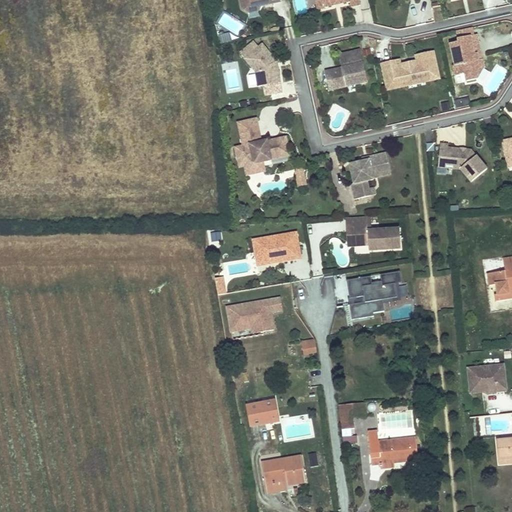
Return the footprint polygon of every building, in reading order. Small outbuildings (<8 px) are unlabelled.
[(280,2),(279,0),(240,0),(242,8),(247,11),(258,9),(260,6),(262,4),(269,2),(269,4),(280,2)] [(322,0),(314,0),(317,10),(324,9),(322,0)] [(322,0),(324,9),(350,4),(351,9),(360,6),(359,0),(322,0)] [(231,40),(229,33),(219,35),(221,43),(231,40)] [(480,54),(476,35),(457,39),(458,43),(450,45),(455,66),(454,66),(456,76),(465,74),(467,81),(476,79),(484,68),(482,60),(478,61),(477,54),(480,54)] [(259,48),(254,43),(248,48),(252,53),(259,48)] [(240,53),(252,67),(256,72),(258,87),(279,83),(277,68),(274,64),(276,62),(262,45),(259,48),(252,53),(248,48),(248,47),(240,53)] [(366,82),(359,50),(338,55),(341,68),(342,70),(334,72),(334,69),(324,71),(329,90),(346,86),(345,83),(355,81),(355,84),(366,82)] [(381,63),(384,81),(397,79),(398,88),(407,86),(410,81),(420,79),(425,82),(439,79),(433,51),(415,55),(416,60),(400,64),(399,59),(381,63)] [(397,79),(384,81),(386,90),(398,88),(397,79)] [(449,101),(441,102),(443,113),(451,111),(449,101)] [(256,119),(237,123),(240,136),(259,132),(256,119)] [(259,132),(240,136),(243,146),(261,142),(259,132)] [(243,146),(235,147),(239,167),(244,166),(262,162),(271,160),(271,159),(290,155),(285,137),(266,141),(266,140),(261,142),(243,146)] [(511,139),(502,142),(503,147),(511,145),(511,139)] [(448,145),(440,144),(438,159),(446,160),(445,165),(453,166),(452,169),(461,170),(471,182),(486,170),(470,150),(465,150),(464,152),(461,152),(461,149),(447,148),(448,145)] [(511,160),(511,145),(503,147),(506,162),(511,160)] [(363,162),(350,165),(354,184),(352,185),(355,200),(371,196),(369,189),(368,182),(374,180),(374,179),(372,173),(390,169),(386,154),(368,158),(369,161),(363,162)] [(446,160),(438,159),(437,167),(452,169),(453,166),(445,165),(446,160)] [(262,162),(244,166),(246,175),(265,171),(263,166),(262,162)] [(302,168),(295,169),(296,177),(299,187),(306,186),(302,168)] [(391,175),(390,169),(372,173),(374,179),(391,175)] [(371,217),(346,218),(346,233),(356,232),(357,246),(368,245),(369,251),(401,249),(400,229),(379,230),(372,230),(371,223),(371,217)] [(356,232),(346,233),(347,247),(354,246),(357,246),(356,232)] [(221,233),(210,234),(212,242),(222,240),(221,233)] [(253,240),(256,261),(267,260),(268,264),(279,263),(278,260),(282,259),(282,262),(293,260),(291,251),(299,250),(296,233),(253,240)] [(299,250),(291,251),(293,260),(301,259),(299,250)] [(511,262),(506,263),(507,276),(490,277),(491,289),(498,289),(499,299),(510,298),(509,289),(511,289),(511,262)] [(397,298),(395,284),(402,283),(400,272),(380,275),(381,282),(372,283),(371,277),(347,281),(350,299),(364,297),(365,302),(351,305),(350,305),(352,320),(374,316),(373,313),(384,311),(382,300),(397,298)] [(381,282),(380,275),(371,277),(372,283),(381,282)] [(224,289),(223,278),(215,279),(217,290),(224,289)] [(495,300),(496,305),(511,303),(511,289),(509,289),(510,298),(499,299),(495,300)] [(365,302),(364,297),(350,299),(351,305),(365,302)] [(270,312),(282,310),(280,299),(227,308),(231,332),(252,328),(262,326),(263,332),(273,330),(271,319),(268,319),(268,316),(271,315),(270,312)] [(315,340),(304,341),(307,355),(317,355),(315,340)] [(507,391),(505,365),(469,369),(472,393),(483,392),(488,391),(488,389),(498,388),(498,392),(507,391)] [(274,401),(247,405),(250,425),(277,421),(274,401)] [(369,417),(367,402),(350,404),(352,419),(369,417)] [(352,419),(350,404),(339,406),(342,431),(344,444),(357,442),(357,436),(352,437),(351,430),(354,429),(352,419)] [(416,438),(378,442),(377,430),(369,431),(372,458),(380,457),(381,463),(395,461),(418,459),(416,438)] [(511,438),(497,440),(499,460),(511,458),(511,438)] [(261,464),(264,478),(272,476),(274,484),(287,482),(287,486),(307,482),(302,456),(261,464)] [(272,476),(264,478),(265,486),(274,484),(272,476)] [(274,484),(265,486),(267,495),(288,491),(287,486),(287,482),(274,484)]
